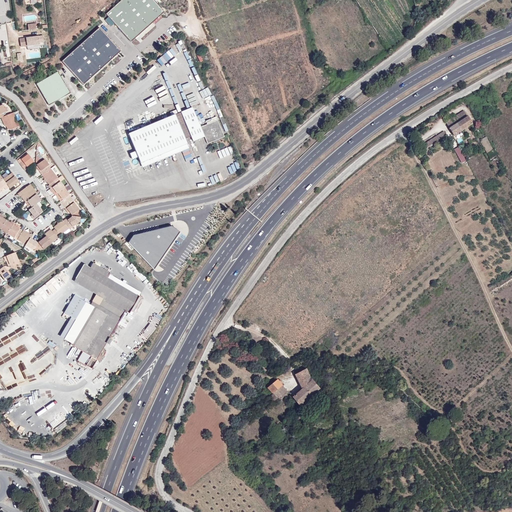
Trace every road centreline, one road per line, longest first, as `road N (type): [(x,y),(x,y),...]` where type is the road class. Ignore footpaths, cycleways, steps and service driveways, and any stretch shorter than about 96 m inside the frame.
road 1 (unclassified): [(511,68),(391,138),(336,183),(232,310),(164,460),(164,494),(187,511)]
road 2 (motorway): [(153,414),(204,315),(292,199),(365,131),(511,46)]
road 3 (secondary): [(457,14),(237,185),(103,225)]
road 4 (motorway): [(256,214),(78,442),(51,456),(7,450)]
road 5 (motorway): [(256,214),(174,340),(101,511)]
road 6 (motorway): [(511,30),(356,120),(256,214)]
road 7 (unclassified): [(43,136),(170,20)]
road 8 (secondary): [(140,511),(7,450)]
road 9 (secondary): [(103,225),(0,304)]
road 10 (residential): [(0,205),(38,230),(63,213),(34,178),(28,182)]
